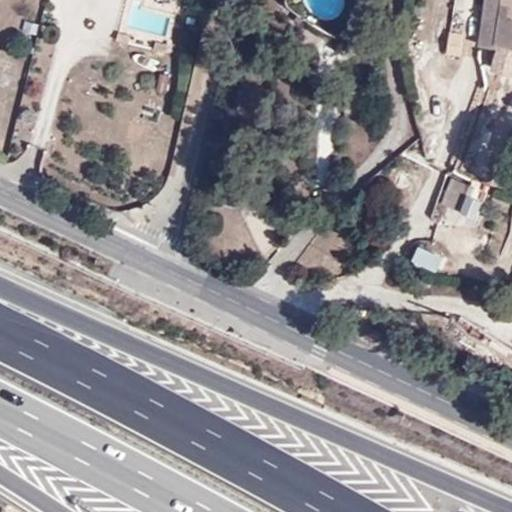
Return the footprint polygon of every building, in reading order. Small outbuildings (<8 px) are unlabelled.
[(511,15),(511,16),(511,13),(511,5),(503,5),(503,0),(491,0),(486,43),(511,45),(511,15)] [(511,0),(503,0),(503,5),(511,5),(511,13),(511,16),(511,15),(511,0)] [(511,58),(511,45),(486,43),(484,57),(487,57),(511,58)] [(368,109),(367,87),(348,87),(349,111),(368,109)] [(451,215),(460,193),(444,186),(435,209),(451,215)] [(483,201),(460,193),(451,215),(471,224),(483,201)]
